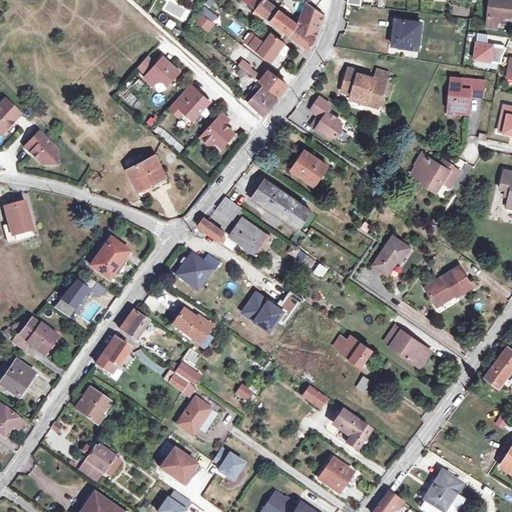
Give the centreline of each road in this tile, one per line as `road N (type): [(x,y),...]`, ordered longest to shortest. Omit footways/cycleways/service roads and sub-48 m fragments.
road 1 (residential): [(0,487),(175,234)]
road 2 (residential): [(175,234),(319,55),(335,0)]
road 3 (residential): [(511,312),(362,511)]
road 4 (residential): [(0,177),(82,188),(175,234)]
